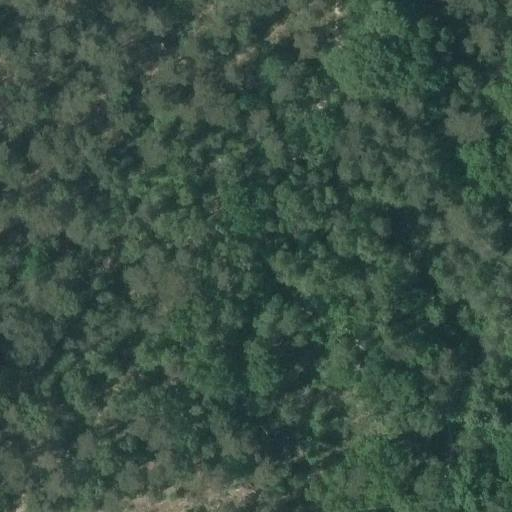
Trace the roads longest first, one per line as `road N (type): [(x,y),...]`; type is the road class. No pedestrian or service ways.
road 1 (track): [(426,511),(454,483),(450,428),(430,384),(294,297),(269,252),(286,183),(339,77),(339,0)]
road 2 (track): [(511,170),(490,180),(339,77)]
